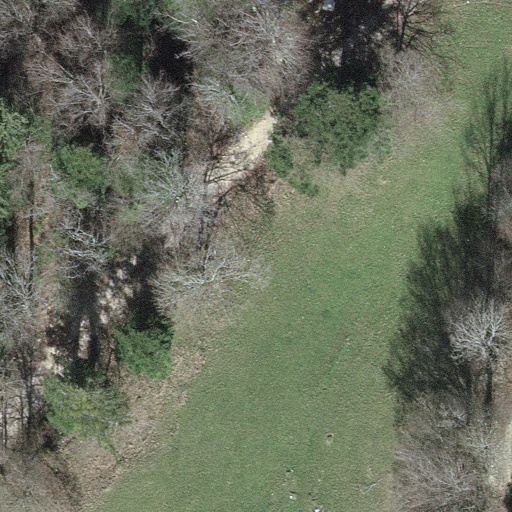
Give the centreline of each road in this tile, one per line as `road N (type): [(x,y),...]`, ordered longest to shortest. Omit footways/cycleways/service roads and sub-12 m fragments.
road 1 (track): [(0,388),(180,194),(444,0)]
road 2 (track): [(511,295),(491,511)]
